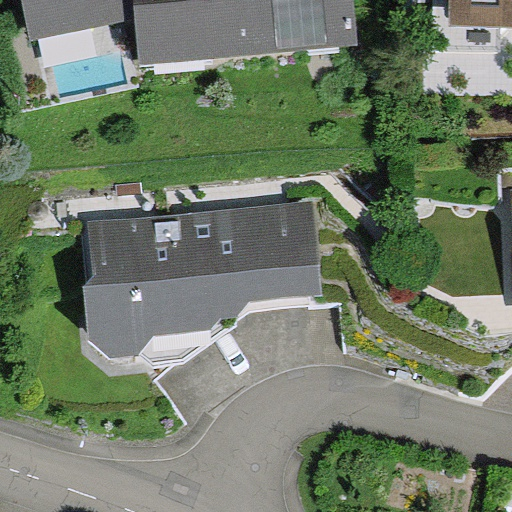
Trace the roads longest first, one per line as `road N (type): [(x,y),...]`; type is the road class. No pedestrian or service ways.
road 1 (residential): [(213,511),(254,429),(309,398),(366,399),(511,435)]
road 2 (residential): [(129,511),(0,467)]
